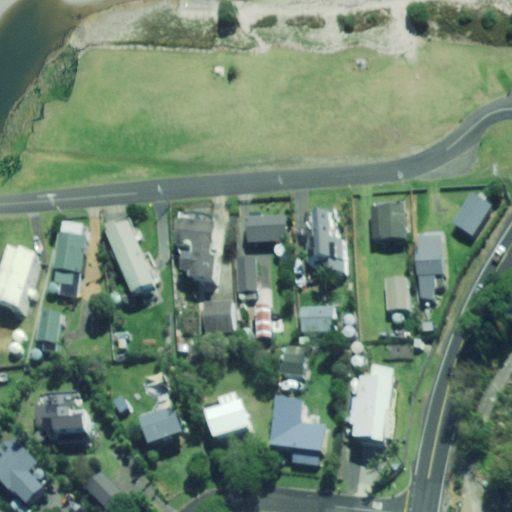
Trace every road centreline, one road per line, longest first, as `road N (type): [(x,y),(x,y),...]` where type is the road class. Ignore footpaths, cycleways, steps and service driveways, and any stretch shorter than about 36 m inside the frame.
road 1 (residential): [(511,107),(484,116),(427,159),(384,171),(0,204)]
road 2 (primary): [(422,511),(471,320),(511,243)]
road 3 (residential): [(392,511),(268,499),(199,511)]
